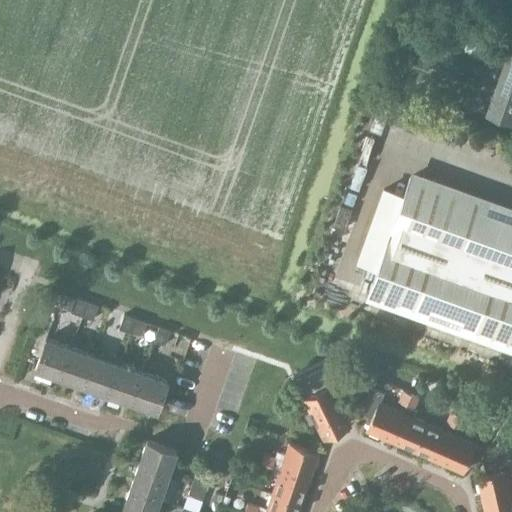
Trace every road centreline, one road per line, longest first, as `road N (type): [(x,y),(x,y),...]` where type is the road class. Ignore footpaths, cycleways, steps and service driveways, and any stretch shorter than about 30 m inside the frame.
road 1 (residential): [(0,390),(110,430),(127,425),(190,446),(197,426)]
road 2 (residential): [(465,511),(450,487),(361,454),(340,463),(320,511)]
